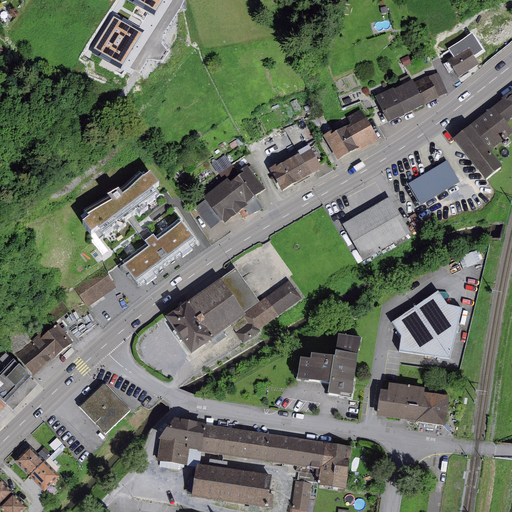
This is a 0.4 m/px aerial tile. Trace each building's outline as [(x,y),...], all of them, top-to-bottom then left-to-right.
[(480,69),(469,51),(451,63),(461,81),(480,69)] [(450,94),(438,73),(408,87),(420,110),(450,94)] [(420,110),(408,87),(378,102),(390,127),(420,110)] [(511,97),(481,123),(455,144),(487,182),(504,168),(491,152),(511,134),(511,131),(507,125),(511,120),(511,97)] [(378,140),(364,116),(323,140),(339,165),(378,140)] [(323,171),(309,150),(272,175),(286,195),(323,171)] [(213,164),(220,174),(233,165),(226,155),(213,164)] [(461,184),(447,162),(407,186),(421,208),(461,184)] [(101,244),(167,193),(149,171),(84,222),(101,244)] [(267,197),(251,173),(202,206),(218,230),(267,197)] [(411,236),(390,201),(346,226),(367,262),(411,236)] [(141,289),(201,244),(181,218),(121,263),(141,289)] [(480,252),(466,254),(468,265),(482,263),(480,252)] [(121,289),(108,270),(78,289),(91,309),(121,289)] [(192,355),(236,323),(249,341),(303,301),(289,283),(261,304),(236,270),(167,322),(192,355)] [(451,309),(439,294),(394,324),(402,338),(400,353),(402,353),(452,361),(463,312),(451,309)] [(84,344),(65,325),(56,333),(51,327),(23,355),(42,374),(65,353),(70,358),(84,344)] [(298,384),(331,388),(329,398),(352,401),(360,340),(337,337),(334,362),(301,358),(298,384)] [(34,381),(15,360),(0,374),(0,391),(10,403),(34,381)] [(104,383),(81,405),(107,432),(130,410),(104,384),(104,383)] [(385,389),(380,417),(445,429),(450,400),(385,389)] [(0,418),(12,405),(0,394),(0,418)] [(180,417),(161,437),(157,459),(187,465),(190,448),(300,467),(293,510),(305,511),(317,511),(321,488),(343,492),(351,447),(180,417)] [(29,449),(18,460),(32,474),(43,462),(29,449)] [(198,461),(192,495),(265,508),(271,474),(198,461)] [(43,462),(32,474),(46,487),(57,476),(43,462)] [(0,479),(0,505),(13,492),(0,479)] [(13,492),(0,505),(0,506),(5,511),(22,511),(28,507),(13,492)]
